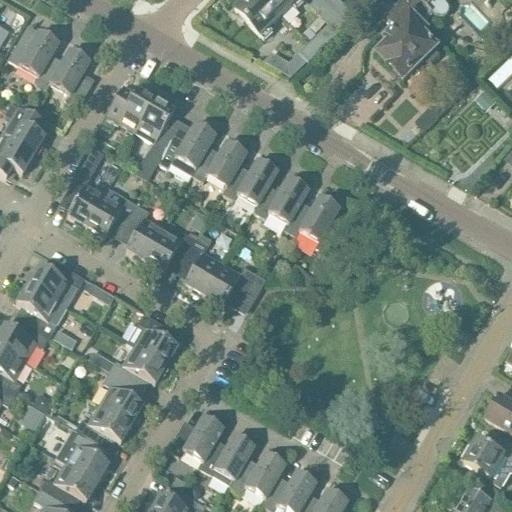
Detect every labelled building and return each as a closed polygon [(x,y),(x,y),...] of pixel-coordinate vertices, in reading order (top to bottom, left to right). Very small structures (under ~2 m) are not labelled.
[(281,22),(258,0),(249,0),(235,15),(264,44),(272,35),(270,33),(281,22)] [(258,0),(281,22),(293,9),(296,12),(304,4),(300,0),(258,0)] [(319,0),(317,2),(348,33),(360,23),(336,0),(319,0)] [(388,48),(378,59),(404,85),(423,66),(429,71),(440,60),(434,55),(437,52),(424,39),(429,35),(422,28),(434,17),(437,20),(438,20),(440,21),(441,21),(443,21),(444,20),(445,20),(446,19),(447,17),(448,16),(448,15),(448,13),(448,12),(448,11),(447,9),(443,5),(439,1),(439,0),(407,0),(385,23),(395,33),(384,44),(388,48)] [(348,33),(317,2),(309,10),(328,29),(324,33),(335,44),(348,33)] [(47,90),(58,72),(47,66),(57,49),(26,31),(6,65),(36,83),(33,88),(45,95),(48,90),(47,90)] [(324,33),(299,58),(308,67),(335,44),(324,33)] [(76,114),(90,90),(79,84),(88,67),(68,55),(58,72),(47,90),(48,90),(67,101),(64,107),(76,114)] [(511,59),(488,83),(497,92),(511,76),(511,59)] [(473,78),(481,71),(474,63),(466,70),(473,78)] [(118,98),(101,128),(112,134),(116,128),(134,139),(153,105),(134,94),(129,104),(118,98)] [(493,106),(483,96),(476,103),(485,113),(493,106)] [(153,105),(134,139),(152,149),(148,156),(159,162),(173,139),(177,133),(166,127),(172,116),(153,105)] [(0,139),(0,141),(32,161),(43,142),(33,136),(39,126),(10,109),(3,120),(9,123),(0,139)] [(433,109),(414,126),(421,133),(440,116),(433,109)] [(173,139),(159,162),(156,168),(187,185),(190,181),(204,158),(214,141),(193,129),(184,145),(173,139)] [(11,175),(15,177),(21,181),(32,161),(0,141),(0,182),(5,185),(11,175)] [(204,158),(190,181),(202,187),(205,182),(224,193),(225,194),(235,176),(245,159),(224,147),(214,164),(204,158)] [(225,194),(224,193),(221,199),(227,202),(233,205),(236,200),(255,211),(256,212),(267,193),(276,178),(255,165),(246,182),(235,176),(225,194)] [(78,176),(61,205),(71,211),(65,222),(85,234),(108,194),(107,194),(104,199),(86,189),(89,183),(78,176)] [(256,212),(255,211),(252,217),(264,224),(267,218),(286,229),(287,230),(297,212),(297,213),(307,196),(287,184),(277,199),(267,193),(256,212)] [(120,240),(137,211),(108,194),(85,234),(103,244),(109,234),(120,240)] [(338,230),(338,226),(333,223),(338,214),(318,202),(308,219),(297,213),(297,212),(287,230),(286,229),(283,235),(295,242),(298,237),(317,248),(314,254),(322,259),(325,256),(328,253),(330,249),(333,246),(335,242),(336,238),(337,234),(338,230)] [(143,268),(163,235),(144,224),(148,217),(137,211),(120,240),(129,246),(123,256),(143,268)] [(184,239),(180,245),(163,235),(143,268),(162,279),(165,274),(168,268),(179,275),(196,246),(184,239)] [(201,302),(221,269),(203,258),(206,252),(196,246),(179,275),(188,280),(182,291),(201,302)] [(266,247),(263,252),(270,256),(274,249),(270,246),(266,247)] [(37,271),(26,289),(60,309),(59,310),(65,313),(76,295),(82,284),(54,267),(48,277),(43,274),(37,271)] [(311,268),(308,273),(315,277),(319,270),(314,267),(311,268)] [(247,316),(260,294),(264,286),(243,273),(239,279),(221,269),(201,302),(221,313),(223,309),(233,315),(237,310),(247,316)] [(60,309),(26,289),(14,310),(25,316),(20,324),(49,341),(55,331),(49,328),(60,309)] [(136,330),(125,349),(131,353),(131,352),(165,372),(176,352),(171,349),(166,346),(172,336),(142,319),(136,330)] [(0,334),(0,353),(25,368),(36,350),(41,354),(49,341),(20,324),(13,336),(3,330),(0,334)] [(61,350),(66,340),(58,336),(53,345),(61,350)] [(165,372),(131,352),(131,353),(121,370),(115,367),(108,378),(137,395),(143,385),(153,391),(165,372)] [(14,387),(25,368),(0,353),(0,392),(14,400),(17,396),(20,390),(14,387)] [(96,411),(130,431),(141,411),(131,405),(137,395),(108,378),(101,389),(107,392),(96,411)] [(0,410),(1,409),(7,412),(14,401),(14,400),(0,392),(0,410)] [(511,405),(499,398),(484,424),(511,439),(511,405)] [(86,429),(80,425),(76,432),(73,436),(76,438),(83,442),(103,454),(109,444),(113,446),(119,450),(130,431),(96,411),(86,429)] [(202,469),(212,451),(222,434),(201,422),(191,439),(180,432),(166,456),(179,463),(182,457),(201,468),(202,469)] [(66,426),(63,430),(71,435),(73,436),(76,432),(66,426)] [(76,438),(69,449),(65,446),(54,465),(62,470),(96,489),(107,470),(102,467),(97,464),(103,454),(83,442),(76,438)] [(201,468),(198,474),(204,477),(205,478),(210,481),(229,492),(232,486),(233,487),(243,469),(246,464),(253,453),(232,440),(225,452),(222,457),(212,451),(202,469),(201,468)] [(511,449),(497,441),(491,452),(477,444),(463,468),(490,483),(488,486),(501,493),(510,476),(511,477),(511,449)] [(233,487),(232,486),(229,492),(241,499),(244,493),(263,504),(264,505),(274,487),(284,471),(263,459),(253,475),(243,469),(233,487)] [(68,511),(74,502),(79,505),(85,508),(96,489),(62,470),(52,487),(46,484),(39,496),(66,511),(68,511)] [(264,505),(263,504),(260,510),(262,511),(274,511),(275,511),(301,511),(305,506),(315,489),(294,477),(285,493),(274,487),(264,505)] [(8,479),(4,488),(13,493),(17,484),(8,479)] [(174,482),(170,490),(181,496),(186,488),(175,482),(174,482)] [(190,491),(187,495),(188,501),(192,503),(195,503),(198,499),(197,493),(193,491),(190,491)] [(501,511),(492,507),(492,506),(470,494),(459,511),(501,511)] [(151,511),(203,511),(176,495),(170,506),(159,499),(151,511)] [(301,511),(343,511),(346,507),(325,495),(316,511),(305,506),(301,511)] [(41,511),(66,511),(38,496),(32,506),(42,511),(41,511)]
